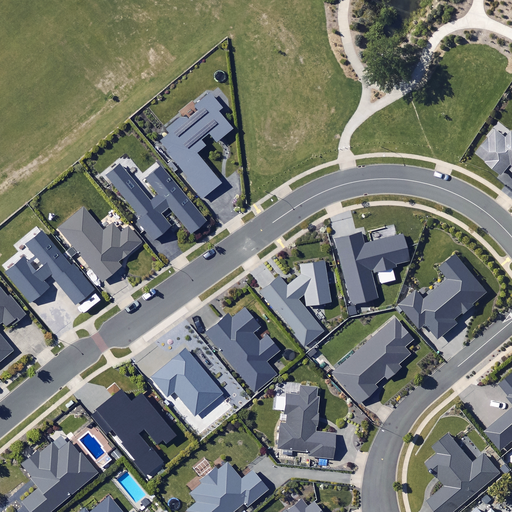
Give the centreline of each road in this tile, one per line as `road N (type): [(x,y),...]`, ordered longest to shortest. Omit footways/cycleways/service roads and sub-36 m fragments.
road 1 (residential): [(0,420),(74,358),(337,186),(421,182),(470,201),(511,236)]
road 2 (residential): [(511,321),(399,421),(382,456),(380,511)]
